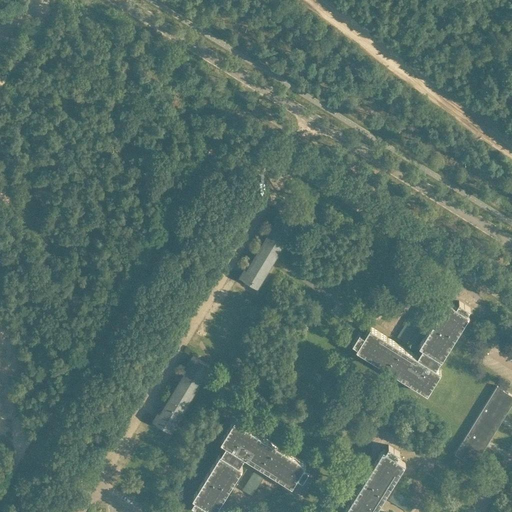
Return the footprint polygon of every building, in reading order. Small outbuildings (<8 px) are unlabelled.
[(240,276),(257,286),(296,221),(279,211),(278,213),(280,214),(278,218),(276,217),(275,218),(277,220),(247,270),(245,268),(244,270),(245,271),(243,275),(242,274),(240,276)] [(244,284),(246,286),(256,291),(258,288),(246,281),(244,284)] [(357,346),(356,348),(427,393),(441,370),(436,367),(441,358),(441,359),(469,314),(467,313),(470,308),(459,301),(456,306),(447,300),(419,345),(423,347),(417,356),(370,326),(363,337),(358,334),(352,343),(357,346)] [(397,336),(407,342),(420,321),(410,315),(397,336)] [(154,419),(170,429),(209,365),(193,355),(191,357),(193,358),(191,361),(189,360),(188,362),(190,363),(160,413),(158,412),(157,414),(159,415),(157,418),(155,417),(154,419)] [(489,441),(501,422),(499,421),(502,415),(504,416),(511,403),(511,394),(497,385),(455,453),(474,465),(486,446),(484,445),(487,440),(489,441)] [(304,465),(306,463),(234,419),(221,441),(226,444),(221,453),(220,453),(192,497),(195,499),(192,504),(203,511),(206,506),(215,511),(242,466),(239,464),(244,456),(292,485),(297,476),(302,480),(309,468),(304,465)] [(343,511),(386,511),(379,511),(376,510),(405,462),(397,457),(400,452),(389,445),(385,450),(383,449),(343,511)] [(243,489),(252,495),(265,474),(255,469),(243,489)] [(389,499),(409,511),(416,502),(395,490),(389,499)]
